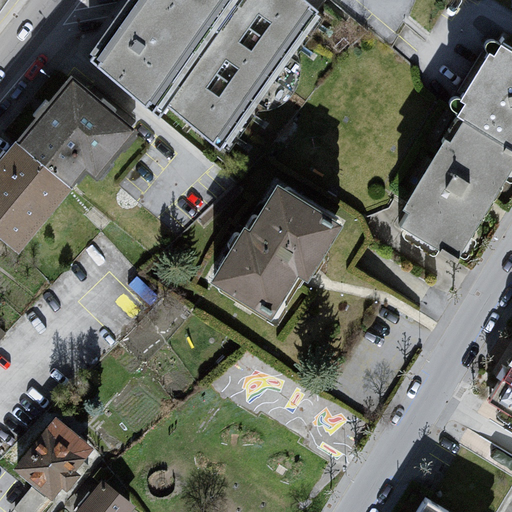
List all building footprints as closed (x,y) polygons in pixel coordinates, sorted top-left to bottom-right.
[(319,0),(145,0),(94,71),(158,127),(171,116),(220,157),(324,3),(319,0)] [(511,56),(500,50),(492,63),(487,61),(459,108),(465,114),(455,124),(459,127),(511,159),(511,56)] [(74,76),(20,138),(77,185),(91,167),(101,175),(139,131),(74,76)] [(511,159),(459,127),(447,149),(442,145),(399,217),(407,221),(399,234),(454,266),(511,175),(511,159)] [(77,185),(20,138),(0,161),(0,229),(22,249),(77,185)] [(343,214),(278,175),(249,224),(243,220),(209,274),(274,313),(301,269),(307,272),(343,214)] [(511,366),(486,409),(511,419),(511,366)] [(50,424),(11,474),(50,506),(90,452),(50,424)] [(130,511),(132,510),(99,487),(78,511),(130,511)] [(439,511),(423,502),(416,511),(439,511)]
